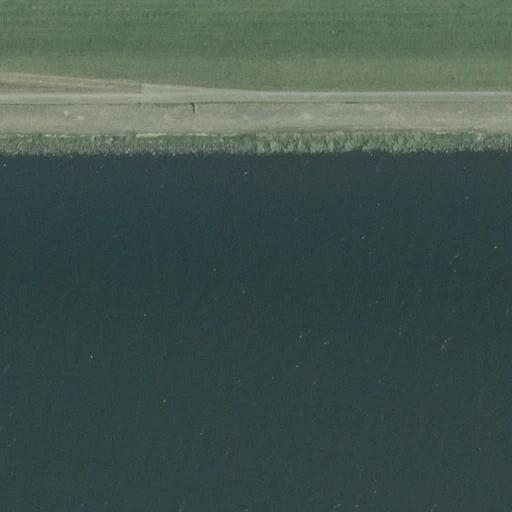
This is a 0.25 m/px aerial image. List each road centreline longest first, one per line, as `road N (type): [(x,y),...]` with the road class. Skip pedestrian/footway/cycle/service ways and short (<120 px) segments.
road 1 (unclassified): [(0,100),(511,98)]
road 2 (track): [(0,79),(219,99)]
